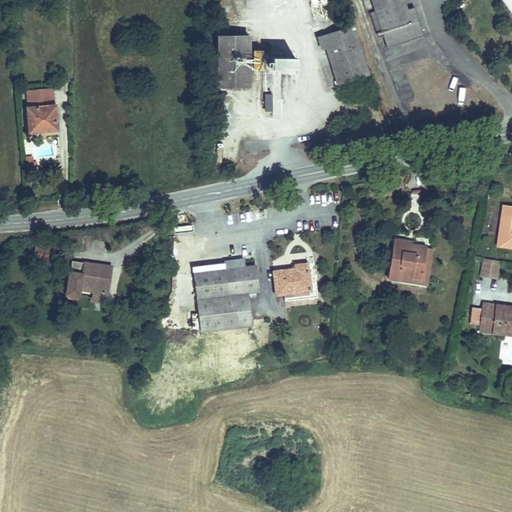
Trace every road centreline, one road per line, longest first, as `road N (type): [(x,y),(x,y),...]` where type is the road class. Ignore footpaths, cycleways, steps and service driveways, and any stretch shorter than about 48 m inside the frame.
road 1 (primary): [(0,224),(115,212),(511,133)]
road 2 (unknown): [(177,324),(188,265),(289,209),(308,72),(301,0)]
road 3 (unknown): [(416,151),(412,184),(362,207),(350,233),(375,294),(388,304),(413,303)]
